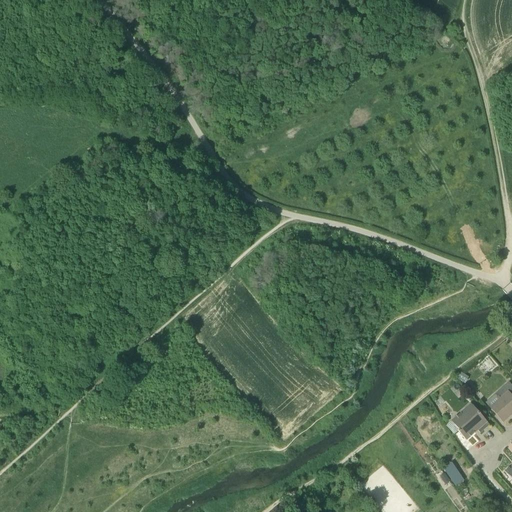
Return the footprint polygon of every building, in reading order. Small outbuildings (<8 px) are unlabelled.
[(461,374),(459,378),(466,382),(468,378),(461,374)] [(511,386),(508,382),(485,403),(502,423),(511,414),(511,397),(511,386)] [(489,426),(470,405),(450,422),(458,431),(457,431),(466,441),(477,431),(480,434),(489,426)] [(445,470),(451,482),(462,476),(455,464),(445,470)] [(444,474),(439,477),(444,485),(449,481),(444,474)]
